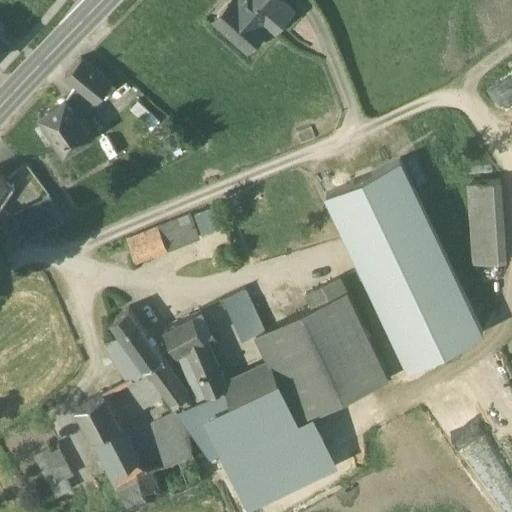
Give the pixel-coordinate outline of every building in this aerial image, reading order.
[(238,0),(238,1),(237,0),(230,0),(215,18),(247,47),(266,26),(261,22),(280,0),(238,0)] [(0,51),(10,41),(0,31),(0,29),(3,25),(0,22),(0,51)] [(111,82),(81,57),(65,72),(96,98),(97,99),(111,82)] [(78,83),(66,98),(41,115),(64,151),(91,135),(80,118),(96,98),(78,83)] [(400,158),(327,193),(409,368),(483,333),(400,158)] [(54,201),(25,162),(13,168),(43,206),(54,201)] [(0,175),(0,244),(1,245),(11,230),(0,222),(0,188),(6,180),(0,175)] [(470,185),(474,264),(504,262),(500,184),(470,185)] [(43,206),(13,221),(23,238),(64,218),(54,201),(43,206)] [(158,226),(127,239),(135,259),(167,247),(158,226)] [(312,306),(256,332),(270,361),(272,361),(286,390),(299,418),(301,418),(387,376),(346,290),(312,306)] [(163,354),(129,306),(111,317),(121,330),(146,365),(162,355),(163,354)] [(193,311),(164,325),(176,349),(190,341),(204,334),(193,311)] [(146,365),(121,330),(105,340),(129,377),(145,368),(147,367),(146,365)] [(224,382),(204,334),(190,341),(209,392),(225,384),(224,382)] [(177,407),(192,396),(162,355),(146,365),(177,407)] [(270,361),(241,375),(255,404),(286,390),(272,361),(270,361)] [(163,392),(145,368),(129,377),(147,403),(163,392)] [(255,404),(241,375),(224,382),(225,384),(238,413),(249,407),(255,404)] [(103,390),(76,405),(92,435),(119,420),(103,390)] [(255,404),(249,407),(261,429),(283,473),(319,455),(301,418),(299,418),(286,390),(255,404)] [(511,392),(511,391),(481,404),(500,445),(511,439),(511,392)] [(143,467),(137,469),(138,470),(147,496),(202,477),(193,450),(190,428),(192,428),(177,407),(153,420),(168,459),(143,467)] [(119,420),(92,435),(115,482),(138,470),(137,469),(143,467),(119,420)] [(68,475),(74,472),(59,441),(35,452),(57,498),(75,489),(68,475)]
